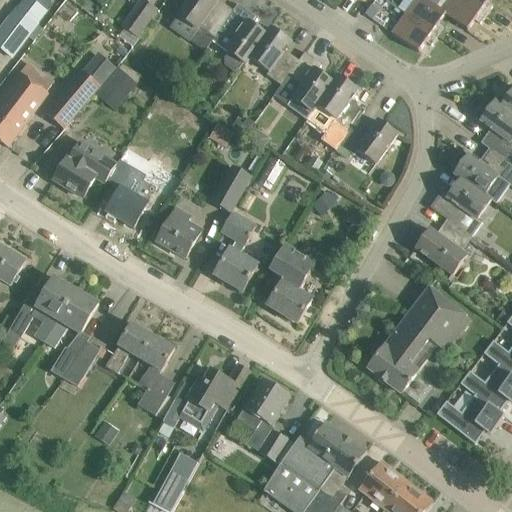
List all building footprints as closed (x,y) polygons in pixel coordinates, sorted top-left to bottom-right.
[(213,42),(234,12),(224,5),(222,8),(217,5),(221,0),(190,0),(178,18),(198,32),(190,42),(205,52),(212,42),(213,42)] [(439,26),(446,16),(441,13),(436,9),(422,0),(417,0),(406,16),(438,39),(445,29),(439,26)] [(422,0),(436,9),(441,0),(422,0)] [(487,16),(463,0),(450,0),(441,13),(446,16),(468,32),(475,22),(481,26),(487,16)] [(488,4),(490,0),(463,0),(487,16),(493,7),(488,4)] [(158,12),(143,1),(123,29),(138,39),(158,12)] [(268,37),(267,36),(251,24),(256,18),(239,6),(234,12),(213,42),(227,52),(227,53),(228,54),(225,60),(225,67),(233,73),(239,71),(243,65),(247,67),(251,61),(251,60),(268,37)] [(366,16),(373,21),(379,12),(372,7),(366,16)] [(0,48),(13,59),(39,25),(37,23),(41,18),(30,10),(26,15),(18,9),(0,31),(0,48)] [(432,47),(438,39),(406,16),(392,35),(419,54),(427,44),(432,47)] [(281,87),(288,78),(299,62),(289,55),(288,57),(285,54),(292,44),(272,29),(267,36),(268,37),(251,60),(251,61),(269,74),(267,77),(281,87)] [(274,97),(307,121),(312,114),(314,115),(318,108),(317,108),(334,84),(318,72),(323,66),(305,54),(299,62),(288,78),(281,87),(274,97)] [(85,73),(101,88),(117,71),(99,55),(84,72),(85,73)] [(138,86),(119,69),(103,87),(123,104),(138,86)] [(49,96),(21,74),(19,72),(0,97),(0,142),(9,149),(49,96)] [(65,131),(103,89),(101,88),(85,73),(46,115),(65,131)] [(359,92),(338,77),(334,84),(317,108),(318,108),(314,115),(312,114),(307,121),(326,134),(321,141),(336,152),(340,146),(358,121),(365,112),(354,105),(353,107),(350,104),(359,92)] [(511,94),(502,107),(501,108),(511,115),(511,94)] [(511,165),(505,161),(511,150),(511,143),(511,141),(511,115),(501,108),(502,107),(496,103),(481,123),(493,132),(491,135),(489,134),(482,144),(490,150),(505,162),(511,167),(511,166),(511,165)] [(246,137),(255,123),(248,118),(244,124),(237,120),(233,126),(240,131),(239,132),(246,137)] [(399,136),(378,122),(372,131),(358,121),(340,146),(336,152),(332,158),(340,165),(345,159),(348,161),(352,155),(353,156),(357,151),(377,166),(399,136)] [(211,138),(227,149),(235,136),(219,126),(211,138)] [(271,139),(253,129),(247,139),(265,149),(271,139)] [(108,183),(118,165),(81,142),(71,159),(69,158),(55,182),(84,200),(95,181),(105,187),(108,183)] [(469,156),(455,176),(461,181),(462,180),(484,197),(485,196),(491,201),(497,205),(510,186),(511,183),(511,166),(511,167),(505,162),(490,150),(482,160),(484,162),(482,165),(469,156)] [(143,183),(146,178),(151,168),(125,152),(118,165),(108,183),(121,190),(108,214),(135,229),(148,205),(147,205),(155,191),(143,183)] [(317,175),(324,163),(314,157),(307,169),(317,175)] [(327,185),(333,176),(324,170),(318,178),(327,185)] [(230,212),(249,180),(234,171),(215,203),(230,212)] [(477,222),(491,201),(485,196),(484,197),(462,180),(461,181),(450,197),(443,192),(432,208),(431,209),(448,221),(455,227),(464,213),(477,222)] [(338,203),(329,193),(313,207),(322,218),(338,203)] [(201,232),(188,224),(192,218),(177,209),(158,243),(186,259),(201,232)] [(216,277),(244,293),(258,267),(240,256),(256,229),(232,215),(221,234),(237,243),(231,251),(216,277)] [(472,239),(467,236),(455,227),(448,221),(441,231),(444,234),(441,238),(431,231),(417,251),(453,277),(467,257),(461,253),(472,239)] [(0,282),(11,289),(26,263),(0,247),(0,282)] [(298,326),(313,301),(299,293),(316,266),(285,247),(271,271),(285,280),(268,307),(298,326)] [(44,344),(79,294),(55,280),(37,311),(33,318),(34,319),(34,320),(43,325),(35,339),(44,344)] [(419,373),(437,348),(445,354),(470,321),(430,290),(369,370),(402,395),(419,373)] [(81,336),(99,306),(79,294),(44,344),(56,351),(69,329),(81,336)] [(503,325),(511,313),(511,312),(506,308),(497,321),(503,325)] [(34,319),(33,318),(22,311),(9,333),(22,340),(34,320),(34,319)] [(511,326),(508,324),(508,325),(511,328),(511,350),(509,354),(494,343),(485,354),(511,374),(511,326)] [(141,361),(154,338),(133,325),(119,348),(113,358),(112,357),(106,369),(117,376),(130,354),(141,361)] [(160,376),(176,350),(154,338),(141,361),(151,367),(145,377),(144,376),(138,388),(146,393),(138,407),(156,418),(175,384),(160,376)] [(59,388),(74,397),(101,350),(88,343),(80,356),(65,382),(64,381),(59,388)] [(80,356),(78,356),(66,348),(51,374),(64,381),(65,382),(80,356)] [(511,374),(485,354),(484,355),(499,367),(485,385),(471,373),(462,385),(500,414),(509,403),(511,404),(511,374)] [(215,405),(230,412),(243,390),(227,381),(211,371),(204,383),(200,380),(184,406),(176,401),(163,423),(175,430),(182,417),(198,426),(201,428),(209,415),(215,405)] [(238,421),(255,433),(262,422),(272,428),(291,399),(264,382),(238,421)] [(500,414),(462,385),(461,386),(476,397),(462,415),(447,404),(437,416),(476,446),(486,433),(491,437),(506,418),(500,414)] [(40,412),(32,407),(25,418),(33,423),(40,412)] [(120,432),(106,423),(96,438),(109,447),(120,432)] [(345,438),(329,426),(326,424),(311,446),(301,439),(262,492),(289,511),(338,511),(342,507),(340,507),(346,498),(338,493),(347,479),(348,480),(367,454),(353,444),(350,448),(342,442),(345,438)] [(273,433),(260,454),(276,465),(290,443),(273,433)] [(138,457),(142,454),(143,450),(141,446),(136,444),(132,447),(131,452),(133,456),(138,457)] [(153,506),(164,511),(173,511),(199,465),(181,455),(153,506)] [(386,511),(407,484),(382,464),(360,492),(386,511)] [(427,511),(433,504),(407,484),(386,511),(385,511),(427,511)] [(113,510),(116,511),(129,511),(136,500),(124,493),(113,510)]
